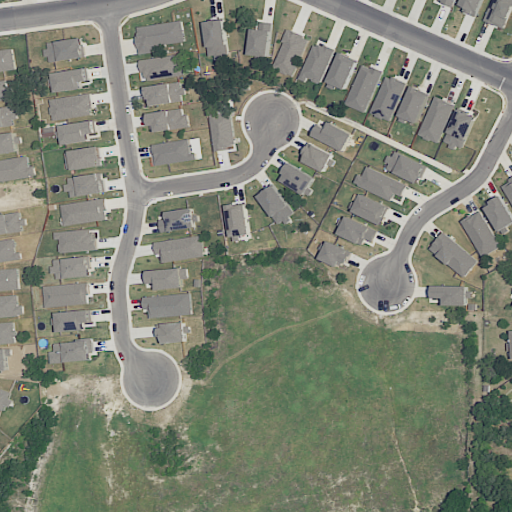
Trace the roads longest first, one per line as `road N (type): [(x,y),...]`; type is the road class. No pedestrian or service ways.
road 1 (tertiary): [(0,20),(126,0),(511,82)]
road 2 (residential): [(107,4),(135,191),(119,276),(122,337),(125,352),(151,377)]
road 3 (residential): [(386,284),(410,227),(485,168),(511,114)]
road 4 (residential): [(135,191),(249,168),(269,141),(271,117)]
